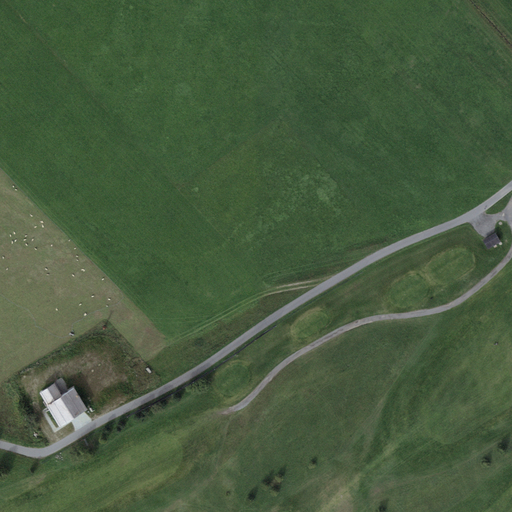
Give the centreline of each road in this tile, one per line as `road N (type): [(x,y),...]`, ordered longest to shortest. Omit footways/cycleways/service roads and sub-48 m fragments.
road 1 (track): [(511,184),(469,217),(367,260),(217,358),(49,450),(0,445)]
road 2 (track): [(511,253),(461,299),(435,312),(348,327),(293,358),(242,407),(224,408)]
